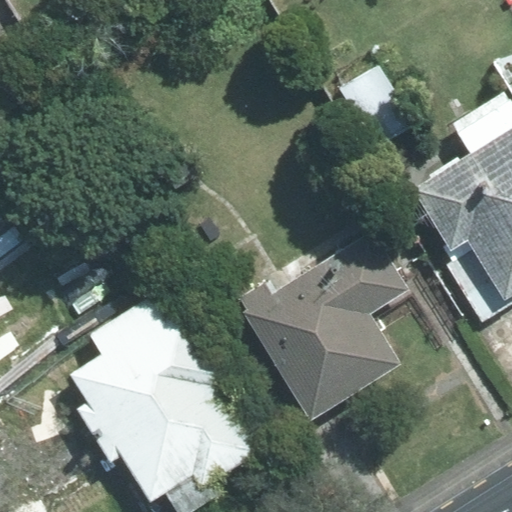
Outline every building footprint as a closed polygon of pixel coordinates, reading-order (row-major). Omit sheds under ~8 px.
[(420,120),(382,58),(342,82),(379,144),(420,120)] [(511,122),(424,179),(461,237),(472,229),(511,291),(511,290),(511,122)] [(407,349),(379,302),(414,282),(379,224),(253,299),(319,406),(407,349)] [(109,343),(79,362),(170,504),(268,443),(227,378),(242,368),(177,273),(96,323),(109,343)] [(0,511),(77,511),(28,432),(6,446),(0,437),(0,408),(0,511)]
